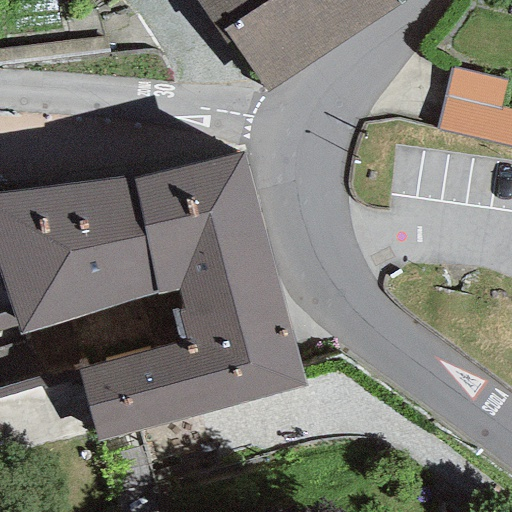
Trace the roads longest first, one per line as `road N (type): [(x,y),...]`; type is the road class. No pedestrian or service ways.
road 1 (tertiary): [(511,454),(433,399),(333,297),(300,228),(308,131)]
road 2 (residential): [(0,97),(100,83),(267,115),(308,131)]
road 3 (tertiary): [(308,131),(426,0)]
